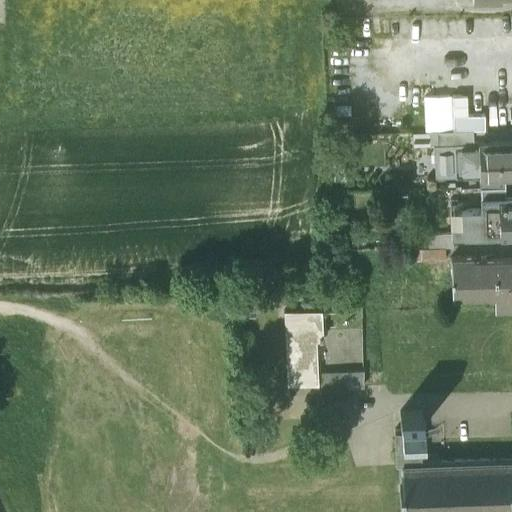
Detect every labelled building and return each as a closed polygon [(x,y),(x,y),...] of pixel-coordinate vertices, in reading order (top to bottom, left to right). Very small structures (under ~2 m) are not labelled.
[(466,97),(452,97),(454,130),(484,129),(483,116),(467,117),(466,97)] [(472,130),(436,131),(436,144),(473,143),(472,130)] [(511,140),(477,142),(478,147),(479,176),(479,177),(504,176),(511,175),(511,140)] [(478,147),(454,148),(456,177),(479,176),(478,147)] [(504,176),(479,177),(480,188),(504,187),(504,176)] [(504,187),(480,188),(481,200),(506,199),(504,187)] [(511,198),(506,199),(481,200),(481,210),(483,236),(511,234),(511,198)] [(481,210),(462,210),(462,205),(450,205),(451,234),(452,237),(483,236),(481,210)] [(451,234),(428,234),(429,248),(443,248),(445,248),(453,248),(452,237),(451,234)] [(443,248),(429,248),(421,249),(422,260),(445,260),(445,248),(443,248)] [(511,259),(472,261),(472,257),(450,258),(452,295),(494,293),(495,310),(511,309),(511,259)] [(321,309),(283,311),(285,359),(283,359),(283,362),(285,362),(286,384),(309,383),(307,340),(322,339),(321,309)] [(511,309),(501,309),(502,317),(511,317),(511,309)] [(347,387),(316,388),(317,413),(348,412),(347,387)] [(399,413),(401,464),(427,463),(425,412),(399,413)] [(511,511),(511,459),(427,463),(401,464),(402,488),(400,488),(400,492),(402,492),(402,511),(511,511)]
